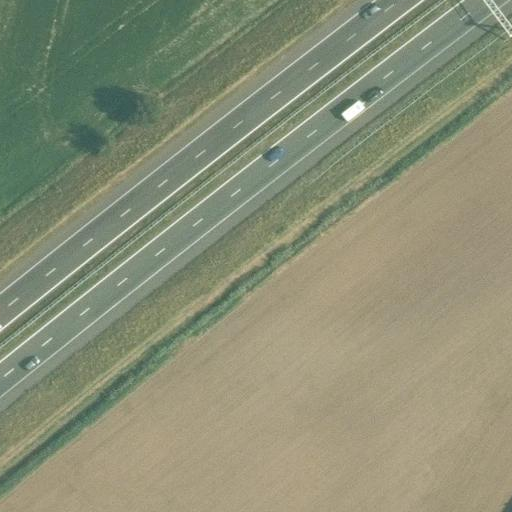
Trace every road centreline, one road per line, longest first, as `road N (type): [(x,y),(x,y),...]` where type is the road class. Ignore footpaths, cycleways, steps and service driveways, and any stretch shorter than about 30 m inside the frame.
road 1 (motorway): [(0,376),(485,0)]
road 2 (motorway): [(400,0),(0,304)]
